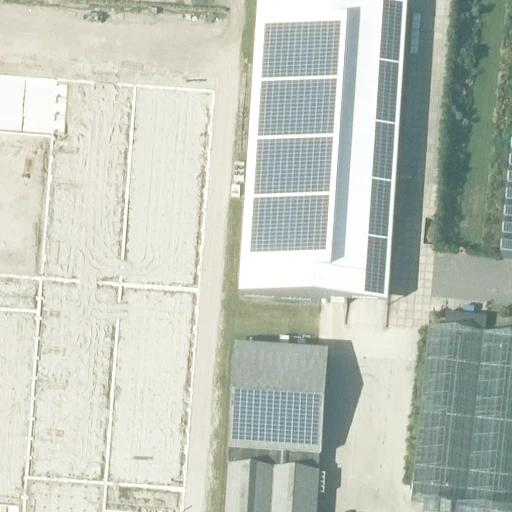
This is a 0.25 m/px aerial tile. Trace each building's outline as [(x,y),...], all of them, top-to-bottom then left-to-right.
[(389,307),(408,8),(292,0),(260,0),(241,297),(389,307)] [(0,273),(0,511),(184,511),(186,488),(201,289),(216,90),(55,78),(55,80),(51,137),(50,149),(40,277),(0,273)] [(462,152),(461,135),(440,136),(440,153),(462,152)] [(511,148),(501,259),(511,260),(511,148)] [(463,165),(463,154),(441,153),(441,164),(463,165)] [(446,188),(445,219),(477,220),(478,190),(446,188)] [(433,275),(447,274),(445,247),(431,248),(433,275)] [(423,502),(422,511),(511,511),(511,335),(429,327),(411,500),(423,502)] [(225,511),(270,511),(273,471),(241,469),(242,452),(274,454),(281,351),(237,348),(229,467),(228,468),(227,497),(225,511)]
